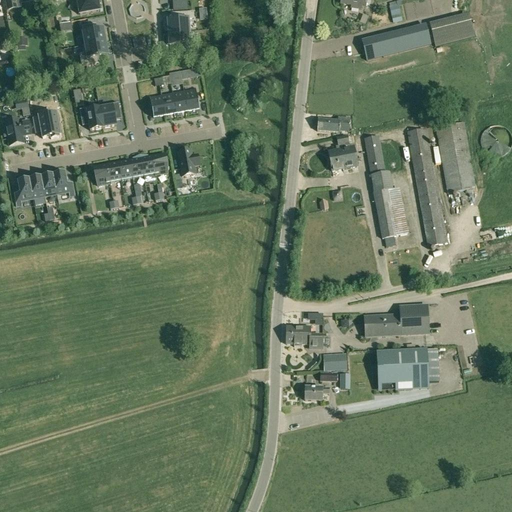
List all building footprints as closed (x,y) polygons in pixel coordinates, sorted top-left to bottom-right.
[(5,0),(7,11),(21,8),(19,0),(30,0),(31,3),(42,1),(41,0),(5,0)] [(76,0),(80,16),(100,12),(98,5),(101,5),(99,0),(76,0)] [(340,0),(340,6),(351,7),(350,10),(358,11),(359,9),(365,9),(365,0),(340,0)] [(424,0),(426,8),(434,7),(433,0),(424,0)] [(399,6),(389,8),(393,24),(402,22),(399,6)] [(191,33),(190,20),(194,20),(194,13),(180,14),(181,20),(168,21),(168,23),(166,23),(166,30),(168,30),(169,34),(191,33),(194,33),(195,33),(195,32),(194,32),(191,33)] [(360,24),(365,26),(368,18),(363,16),(360,24)] [(474,37),(469,17),(431,26),(437,47),(474,37)] [(83,47),(105,43),(103,31),(97,32),(96,25),(81,28),(85,47),(83,47)] [(391,33),(393,43),(414,38),(411,29),(391,33)] [(192,46),(191,33),(169,34),(169,39),(167,39),(168,46),(170,46),(170,47),(182,46),(183,53),(196,52),(196,45),(192,46)] [(366,62),(382,58),(377,40),(362,44),(365,55),(366,60),(366,62)] [(105,43),(83,47),(84,55),(79,56),(81,68),(95,66),(94,59),(108,56),(105,43)] [(15,85),(4,87),(6,97),(17,95),(15,85)] [(195,92),(184,94),(183,91),(187,113),(192,112),(199,111),(195,89),(195,92)] [(183,94),(173,96),(172,93),(176,115),(187,113),(183,91),(183,94)] [(172,93),(172,96),(162,98),(161,95),(165,117),(176,115),(172,93)] [(161,95),(162,98),(150,100),(150,97),(149,98),(153,119),(160,118),(165,117),(161,95)] [(99,108),(103,130),(116,128),(115,121),(121,120),(118,104),(99,108)] [(103,130),(99,108),(80,111),(82,127),(89,126),(90,132),(103,130)] [(58,137),(60,137),(56,115),(32,120),(35,131),(41,129),(43,140),(50,139),(51,140),(59,139),(58,137)] [(317,132),(339,134),(339,132),(349,133),(350,119),(338,118),(337,122),(318,120),(317,124),(315,124),(315,128),(317,128),(317,132)] [(3,130),(5,138),(7,138),(9,147),(24,145),(22,136),(30,134),(31,136),(32,136),(29,123),(20,124),(20,121),(5,124),(6,129),(3,130)] [(464,124),(442,128),(441,125),(435,126),(445,184),(447,195),(458,193),(470,191),(475,190),(474,184),(464,124)] [(424,131),(424,130),(407,134),(415,184),(427,249),(448,245),(437,184),(427,131),(424,131)] [(336,151),(349,149),(349,144),(347,137),(336,139),(338,147),(335,148),(336,151)] [(384,174),(378,138),(364,140),(369,176),(370,177),(372,184),(373,193),(373,194),(381,241),(408,236),(402,205),(399,189),(393,190),(392,184),(390,173),(384,174)] [(353,148),(349,149),(336,151),(328,153),(332,173),(357,168),(353,148)] [(191,152),(178,154),(182,178),(195,176),(194,168),(200,167),(198,156),(192,157),(191,152)] [(154,176),(155,177),(167,175),(164,157),(164,156),(163,156),(151,158),(154,176)] [(129,162),(132,180),(143,178),(140,157),(133,160),(133,161),(129,162)] [(147,157),(140,157),(143,178),(154,176),(151,158),(147,158),(147,157)] [(129,162),(118,164),(121,182),(132,180),(129,162)] [(107,166),(110,184),(121,182),(118,164),(107,166)] [(110,184),(107,166),(95,168),(94,169),(95,170),(98,188),(111,185),(110,184)] [(65,174),(53,176),(57,197),(69,194),(69,198),(75,197),(73,184),(67,185),(65,174)] [(41,178),(45,199),(57,197),(53,176),(41,178)] [(41,178),(29,180),(33,201),(45,199),(41,178)] [(33,201),(29,180),(17,183),(19,194),(14,195),(16,208),(22,207),(21,203),(33,201)] [(339,198),(337,189),(330,191),(333,199),(339,198)] [(426,307),(398,309),(399,317),(363,319),(364,339),(428,335),(426,307)] [(325,320),(314,320),(314,327),(318,327),(318,334),(326,334),(326,326),(325,326),(325,320)] [(287,328),(287,337),(315,337),(315,331),(310,330),(310,328),(287,328)] [(315,337),(287,337),(286,346),(294,346),(294,348),(302,348),(302,346),(310,346),(310,348),(310,350),(323,350),(323,348),(323,337),(315,337)] [(428,384),(427,351),(378,354),(379,373),(380,373),(381,380),(379,380),(379,387),(411,385),(412,390),(429,390),(428,384)] [(329,357),(323,358),(324,373),(347,372),(347,361),(346,356),(329,357)] [(337,383),(337,374),(319,374),(319,383),(337,383)] [(350,376),(340,376),(340,390),(349,389),(350,376)] [(321,402),(322,396),(329,396),(329,389),(322,389),(305,388),(305,402),(321,402)]
